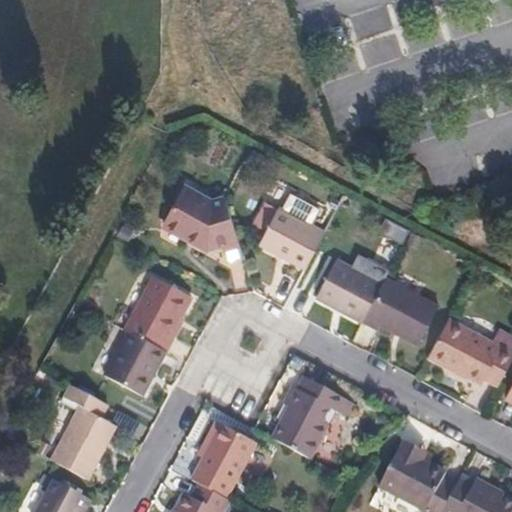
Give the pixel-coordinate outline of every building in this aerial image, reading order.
[(211,204),(183,189),(163,228),(206,251),(220,247),(227,265),(241,261),(223,200),(211,204)] [(320,231),(274,206),(255,242),(301,267),(320,231)] [(380,282),(332,257),(312,295),(360,320),(380,282)] [(382,277),(380,282),(360,320),(375,328),(378,323),(415,343),(436,305),(382,277)] [(187,300),(148,279),(120,332),(123,333),(159,353),(187,300)] [(511,351),(445,317),(425,354),(477,382),(480,375),(494,382),(511,351)] [(159,353),(123,333),(99,379),(138,399),(161,354),(159,353)] [(282,405),(287,408),(271,440),(308,459),(325,428),(319,425),(326,411),(339,417),(347,402),(303,378),(296,391),(291,388),(282,405)] [(511,394),(505,391),(501,397),(511,402),(511,394)] [(69,409),(76,413),(49,464),(85,483),(112,433),(103,428),(111,412),(77,394),(69,409)] [(352,404),(347,402),(339,417),(343,420),(352,404)] [(217,427),(210,423),(192,459),(199,462),(217,427)] [(251,444),(217,427),(199,462),(189,482),(197,486),(223,500),(251,444)] [(419,446),(402,437),(377,486),(427,511),(439,511),(453,485),(441,478),(444,472),(414,456),(419,446)] [(459,475),(453,485),(439,511),(508,511),(511,506),(511,503),(501,498),(489,492),(492,487),(475,479),(473,483),(459,475)] [(78,511),(83,503),(50,485),(35,511),(78,511)] [(189,501),(182,497),(173,511),(232,511),(236,507),(223,500),(197,486),(189,501)] [(492,487),(489,492),(501,498),(503,493),(492,487)]
